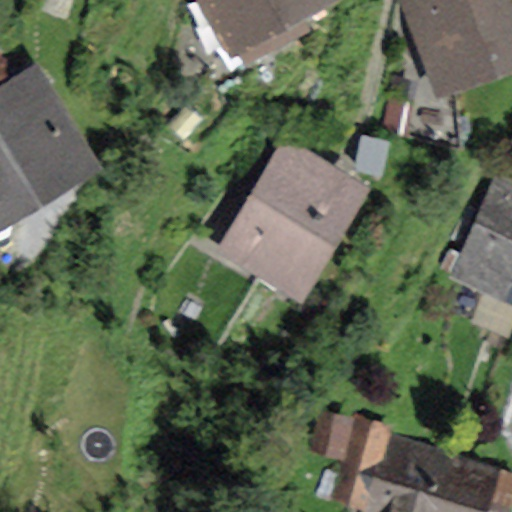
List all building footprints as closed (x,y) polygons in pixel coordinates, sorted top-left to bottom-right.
[(199,0),(237,60),(347,0),(199,0)] [(443,103),(511,76),(511,0),(405,0),(402,1),(443,103)] [(0,240),(109,172),(40,66),(0,89),(0,240)] [(308,305),(375,189),(286,136),(219,252),(308,305)] [(511,307),(511,175),(500,169),(450,278),(511,307)] [(511,511),(511,475),(392,436),(395,427),(359,415),(357,421),(322,411),(309,454),(346,465),(332,511),(493,511),(495,507),(511,511)]
